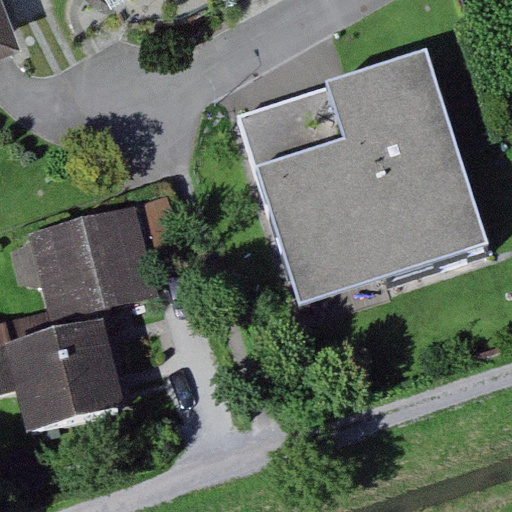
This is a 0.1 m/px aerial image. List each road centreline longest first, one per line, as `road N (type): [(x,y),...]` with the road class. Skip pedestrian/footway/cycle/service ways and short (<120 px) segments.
road 1 (track): [(511,371),(93,511)]
road 2 (track): [(287,445),(170,104)]
road 3 (residential): [(364,0),(170,104),(104,104),(37,87)]
